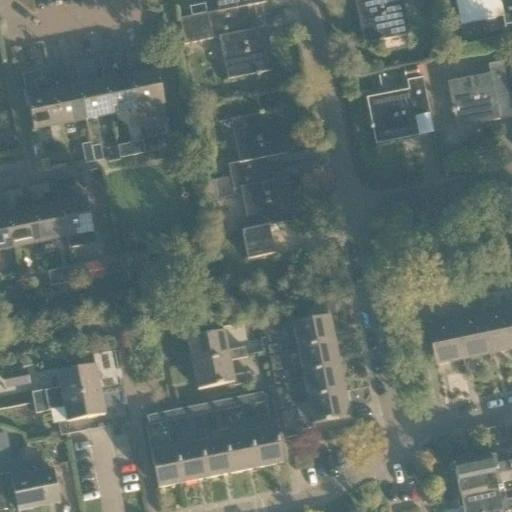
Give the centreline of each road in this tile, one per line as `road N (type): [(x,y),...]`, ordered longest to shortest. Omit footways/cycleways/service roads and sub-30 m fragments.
road 1 (residential): [(393,437),(350,212)]
road 2 (residential): [(350,212),(307,0)]
road 3 (residential): [(253,511),(320,497),(380,465),(393,437)]
road 4 (residential): [(350,212),(511,180)]
road 5 (residential): [(0,14),(29,35),(130,17)]
road 6 (residential): [(393,437),(511,413)]
